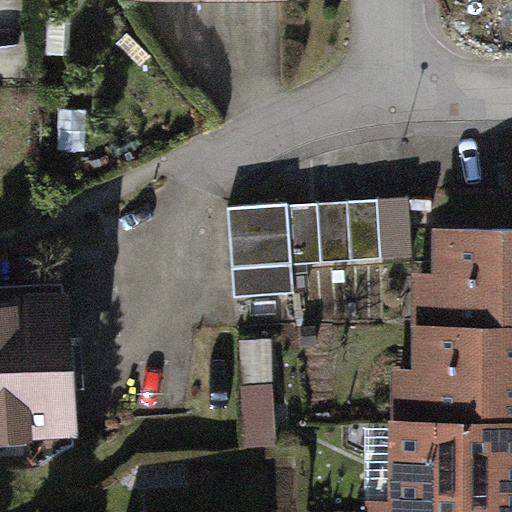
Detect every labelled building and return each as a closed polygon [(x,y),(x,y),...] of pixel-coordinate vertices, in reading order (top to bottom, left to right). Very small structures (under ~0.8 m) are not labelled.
[(411,203),(229,215),(237,301),(294,299),(294,269),(415,264),(411,203)] [(416,279),(417,327),(511,325),(511,231),(432,232),(433,279),(416,279)] [(0,444),(68,438),(55,288),(0,293),(0,444)] [(511,325),(417,327),(409,327),(409,373),(391,373),(391,422),(511,420),(511,325)] [(369,507),(368,511),(511,511),(511,420),(391,422),(388,422),(389,506),(369,507)]
